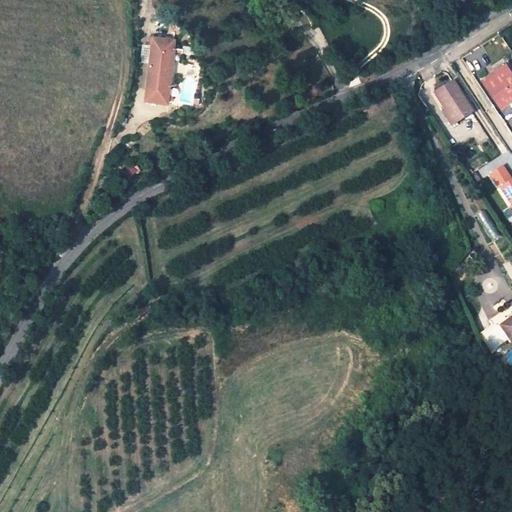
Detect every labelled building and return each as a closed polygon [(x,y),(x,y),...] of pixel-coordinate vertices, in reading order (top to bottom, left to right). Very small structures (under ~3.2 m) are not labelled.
[(160,35),(154,99),(154,101),(160,101),(174,102),(179,36),(160,35)] [(488,75),(481,80),(499,105),(511,96),(511,74),(505,64),(496,70),(498,72),(490,78),(488,75)] [(436,91),(456,123),(472,113),(453,81),(436,91)] [(494,179),(486,184),(490,190),(497,185),(494,179)] [(318,248),(304,251),(307,262),(319,259),(318,248)] [(498,326),(511,316),(511,304),(489,320),(495,329),(498,326)] [(510,342),(511,341),(511,316),(498,326),(510,342)]
